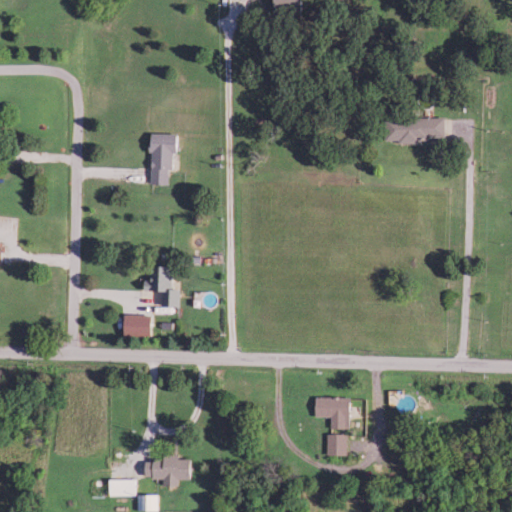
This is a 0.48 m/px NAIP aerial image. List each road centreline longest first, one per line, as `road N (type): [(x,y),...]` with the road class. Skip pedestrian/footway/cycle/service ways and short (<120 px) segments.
road 1 (residential): [(511,370),(0,352)]
road 2 (residential): [(67,356),(74,87),(64,74),(0,68)]
